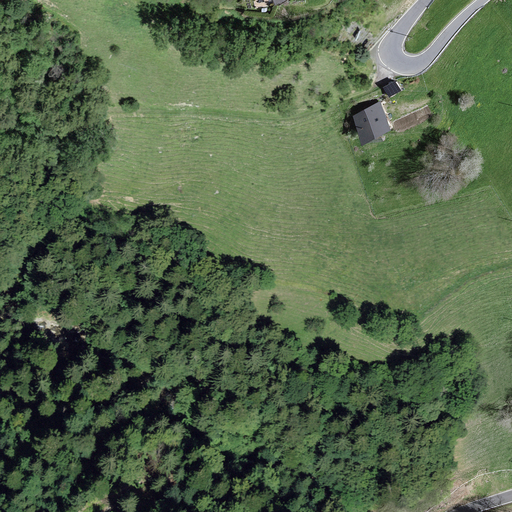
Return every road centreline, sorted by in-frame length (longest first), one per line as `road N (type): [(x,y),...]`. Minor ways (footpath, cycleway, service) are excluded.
road 1 (track): [(404,63),(375,88),(295,117),(110,110)]
road 2 (tertiary): [(482,0),(415,66),(397,57),(393,41),(424,0)]
